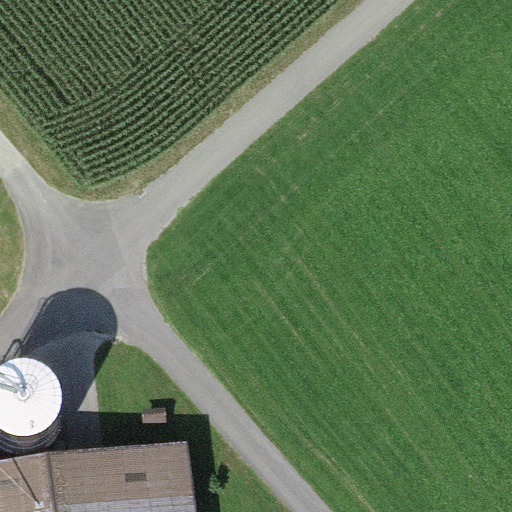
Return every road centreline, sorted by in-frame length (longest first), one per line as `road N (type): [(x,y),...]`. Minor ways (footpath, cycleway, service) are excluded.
road 1 (track): [(0,152),(95,262)]
road 2 (track): [(95,262),(0,348)]
